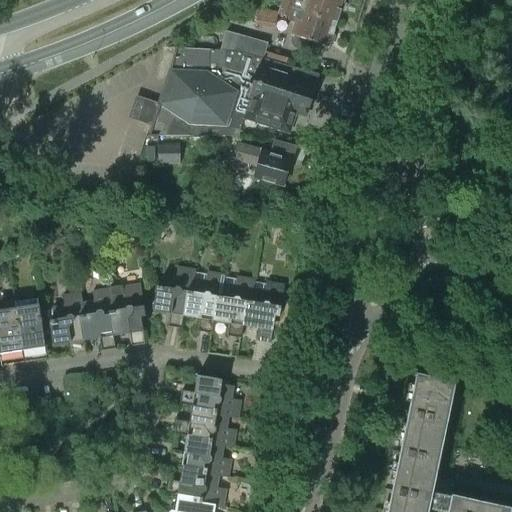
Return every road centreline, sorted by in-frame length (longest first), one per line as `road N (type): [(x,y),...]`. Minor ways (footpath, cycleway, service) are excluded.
road 1 (residential): [(1,501),(133,481),(154,353)]
road 2 (residential): [(298,511),(364,308)]
road 3 (secondary): [(2,74),(177,0)]
road 4 (residential): [(154,353),(0,380)]
